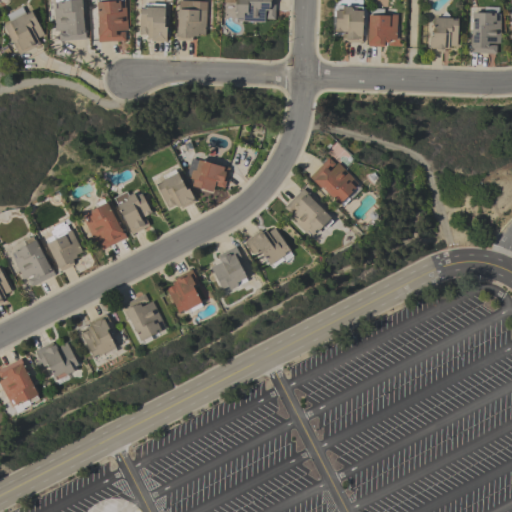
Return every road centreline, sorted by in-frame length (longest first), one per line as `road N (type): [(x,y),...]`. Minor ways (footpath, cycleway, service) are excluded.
road 1 (residential): [(0,496),(439,269),(485,264)]
road 2 (residential): [(0,338),(252,203),(281,165),(299,109),(303,0)]
road 3 (residential): [(130,81),(164,73),(511,83)]
